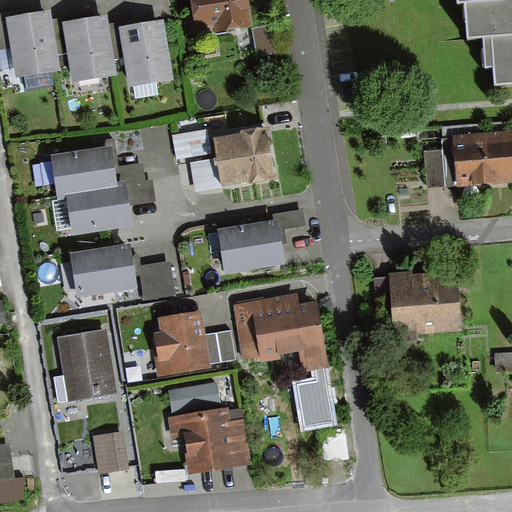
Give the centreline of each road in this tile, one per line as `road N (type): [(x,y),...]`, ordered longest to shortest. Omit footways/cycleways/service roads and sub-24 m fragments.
road 1 (residential): [(0,180),(53,493),(77,511)]
road 2 (residential): [(94,511),(267,498),(373,509)]
road 3 (residential): [(373,509),(335,243)]
road 4 (residential): [(335,243),(297,0)]
road 5 (residential): [(335,243),(511,228)]
road 6 (residential): [(373,509),(511,502)]
